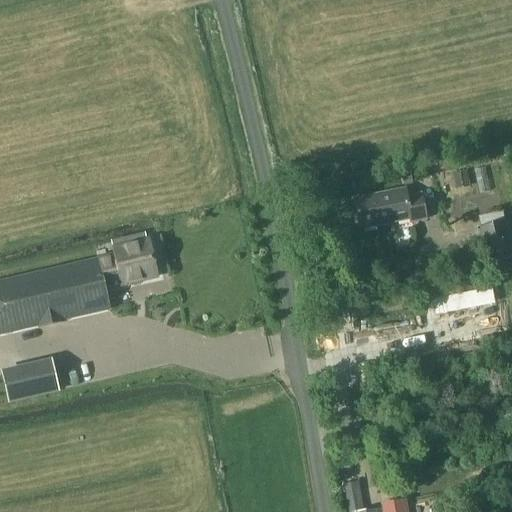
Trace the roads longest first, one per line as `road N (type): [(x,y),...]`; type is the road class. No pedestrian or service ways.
road 1 (unclassified): [(324,511),(265,186),(217,0)]
road 2 (track): [(0,97),(154,15),(209,0)]
